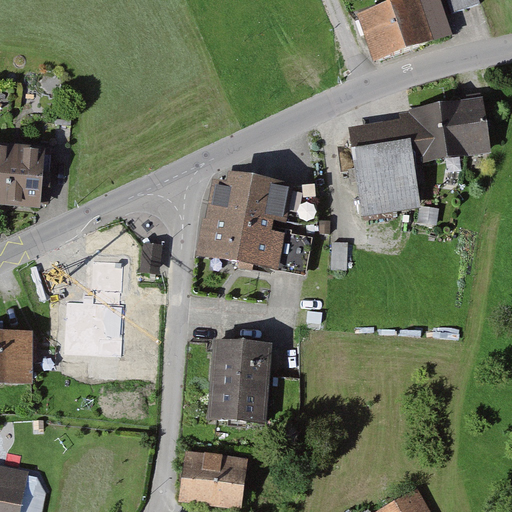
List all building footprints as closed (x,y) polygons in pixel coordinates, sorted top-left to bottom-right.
[(446,0),(429,0),(367,20),(381,63),(459,38),(446,0)] [(481,0),(449,0),(453,13),(483,5),(481,0)] [(407,122),(358,128),(368,218),(429,211),(424,163),(496,155),(490,103),(406,112),(407,122)] [(53,150),(0,146),(0,203),(49,207),(53,150)] [(268,192),(222,185),(218,204),(215,204),(206,259),(286,272),(292,236),(283,235),(285,224),(303,227),(309,192),(269,186),(268,192)] [(164,247),(148,245),(144,273),(159,275),(164,247)] [(126,263),(94,262),(92,305),(67,304),(65,355),(122,357),(126,263)] [(39,331),(0,332),(0,387),(41,386),(39,331)] [(281,351),(218,346),(214,416),(276,421),(281,351)] [(254,460),(192,453),(187,500),(249,508),(254,460)] [(0,511),(45,511),(48,491),(42,480),(31,479),(32,471),(0,465),(0,511)] [(430,511),(420,492),(383,511),(430,511)]
